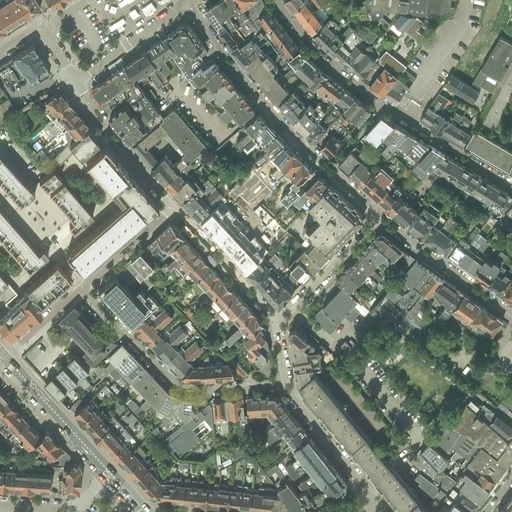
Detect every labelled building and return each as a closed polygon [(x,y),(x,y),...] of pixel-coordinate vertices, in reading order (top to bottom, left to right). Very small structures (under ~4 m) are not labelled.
[(0,0),(0,32),(4,30),(3,28),(25,13),(27,15),(39,7),(34,0),(8,0),(3,3),(0,0)] [(46,0),(52,8),(62,2),(60,0),(46,0)] [(217,0),(212,4),(223,21),(239,43),(240,45),(250,38),(223,0),(217,0)] [(223,0),(250,38),(259,31),(248,16),(237,0),(223,0)] [(237,0),(248,16),(257,9),(256,7),(263,2),(261,0),(237,0)] [(284,0),(284,1),(293,12),(307,0),(284,0)] [(293,12),(302,23),(315,12),(307,1),(308,1),(307,0),(293,12)] [(320,0),(311,0),(318,8),(324,4),(320,0)] [(371,0),(371,9),(387,11),(407,14),(408,2),(399,1),(399,0),(371,0)] [(456,0),(456,2),(401,74),(403,75),(414,84),(467,14),(483,22),(451,73),(470,85),(484,61),(481,59),(487,49),(490,51),(499,36),(496,35),(511,9),(488,0),(456,0)] [(408,0),(408,2),(407,14),(425,16),(426,16),(428,0),(408,0)] [(428,0),(426,16),(440,19),(441,13),(442,6),(442,0),(428,0)] [(206,8),(206,11),(216,26),(223,21),(212,4),(206,8)] [(248,16),(259,31),(261,30),(264,34),(279,23),(264,4),(257,9),(248,16)] [(315,12),(302,23),(311,35),(318,27),(323,22),(328,17),(321,8),(316,12),(315,12)] [(371,9),(370,13),(376,23),(379,20),(382,17),(383,16),(387,11),(371,9)] [(401,15),(394,22),(404,31),(406,29),(417,17),(401,15)] [(382,17),(379,20),(387,28),(390,25),(382,17)] [(417,17),(406,29),(413,36),(423,23),(425,21),(417,17)] [(313,37),(322,45),(339,27),(330,19),(313,37)] [(223,21),(216,26),(219,31),(232,48),(239,43),(223,21)] [(167,36),(166,36),(182,58),(176,62),(180,67),(206,50),(203,45),(187,24),(184,23),(167,36)] [(272,44),(274,48),(279,44),(289,36),(279,23),(264,34),(265,35),(269,41),(272,44)] [(322,45),(332,54),(354,31),(350,27),(340,37),(335,32),(339,27),(322,45)] [(371,29),(363,38),(370,44),(377,35),(371,29)] [(240,45),(239,43),(232,48),(243,62),(260,48),(255,42),(265,35),(264,34),(261,30),(259,31),(250,38),(240,45)] [(332,54),(341,62),(351,51),(357,45),(362,39),(354,31),(332,54)] [(157,43),(167,57),(171,54),(176,62),(182,58),(166,36),(157,43)] [(279,44),(274,48),(275,48),(278,52),(280,55),(281,56),(283,58),(285,61),(299,50),(289,36),(279,44)] [(479,85),(492,93),(511,58),(511,43),(500,36),(471,85),(477,89),(479,85)] [(157,43),(147,50),(165,76),(171,72),(163,60),(167,57),(157,43)] [(351,51),(341,62),(350,71),(366,53),(365,53),(357,45),(351,51)] [(0,65),(0,76),(7,86),(26,74),(29,79),(33,85),(34,84),(47,76),(48,75),(49,72),(48,72),(44,65),(32,46),(15,56),(0,65)] [(275,48),(266,55),(260,48),(243,62),(250,70),(249,71),(252,74),(278,52),(275,48)] [(366,54),(350,71),(359,80),(366,72),(368,70),(370,68),(376,62),(369,56),(373,52),(373,51),(370,49),(368,52),(366,53),(366,54)] [(125,65),(140,86),(151,78),(158,88),(168,81),(165,76),(147,50),(125,65)] [(206,50),(180,67),(185,74),(189,80),(195,76),(193,74),(200,68),(203,71),(215,63),(212,59),(205,65),(200,58),(208,52),(206,50)] [(285,61),(286,62),(287,64),(289,65),(291,66),(293,62),(296,66),(298,64),(305,57),(304,56),(299,50),(285,61)] [(255,76),(263,85),(279,71),(277,70),(278,69),(273,63),(281,56),(280,55),(278,52),(252,74),(255,77),(255,76)] [(298,64),(296,66),(295,67),(306,77),(315,65),(305,57),(298,64)] [(394,57),(369,87),(383,97),(406,67),(394,57)] [(511,58),(492,93),(477,121),(481,123),(511,68),(511,58)] [(200,68),(193,74),(195,76),(200,82),(219,68),(215,63),(203,71),(200,68)] [(125,65),(112,74),(129,97),(147,122),(159,113),(152,102),(140,86),(125,65)] [(315,65),(306,77),(311,83),(309,85),(315,90),(316,89),(327,76),(319,69),(315,65)] [(219,68),(200,82),(202,84),(205,81),(210,86),(202,93),(205,97),(227,78),(219,68)] [(263,85),(271,94),(294,74),(291,70),(283,76),(279,71),(263,85)] [(102,81),(101,82),(111,97),(107,99),(110,102),(105,106),(108,109),(110,108),(111,110),(119,104),(129,97),(112,74),(106,79),(102,81)] [(294,74),(271,94),(278,103),(290,93),(295,89),(294,89),(293,87),(290,84),(298,78),(294,74)] [(477,90),(470,86),(451,74),(444,84),(473,102),(480,91),(477,90)] [(316,89),(317,90),(320,93),(317,97),(319,99),(320,100),(335,82),(327,76),(316,89)] [(398,77),(383,97),(395,104),(402,96),(410,86),(398,77)] [(227,78),(205,97),(209,101),(213,97),(219,103),(236,88),(235,87),(235,86),(234,86),(233,85),(233,84),(227,78)] [(92,88),(92,91),(106,111),(108,109),(105,106),(110,102),(107,99),(111,97),(101,82),(92,88)] [(335,82),(320,100),(324,103),(328,106),(330,104),(332,103),(333,102),(344,89),(335,82)] [(289,115),(292,118),(299,112),(300,110),(301,107),(314,95),(302,83),(295,89),(290,93),(278,103),(286,111),(290,115),(289,115)] [(0,122),(16,113),(7,99),(0,103),(0,90),(2,90),(0,87),(0,122)] [(236,88),(219,103),(221,105),(224,102),(224,103),(228,108),(220,114),(223,118),(245,99),(240,92),(240,91),(239,92),(238,89),(238,90),(236,88)] [(332,103),(330,104),(331,105),(333,107),(334,108),(331,112),(337,117),(340,113),(341,112),(344,109),(354,97),(344,89),(333,102),(332,103)] [(414,91),(400,108),(419,120),(430,102),(414,91)] [(44,102),(40,106),(44,110),(46,108),(48,110),(46,113),(46,114),(51,119),(69,104),(65,98),(65,97),(63,95),(61,93),(61,92),(55,97),(53,94),(45,101),(44,102)] [(420,120),(431,127),(440,114),(439,113),(444,106),(449,99),(439,93),(428,108),(420,120)] [(355,97),(344,109),(346,111),(359,123),(371,109),(370,108),(357,99),(355,97)] [(245,99),(223,118),(227,123),(235,116),(239,120),(236,123),(237,125),(241,122),(247,116),(255,110),(251,105),(245,99)] [(299,112),(292,118),(304,131),(305,132),(318,119),(325,111),(325,110),(318,104),(313,99),(309,103),(309,104),(300,112),(299,112)] [(133,112),(126,103),(110,116),(118,127),(119,127),(121,130),(129,141),(146,128),(139,119),(141,118),(135,110),(133,112)] [(64,125),(66,127),(79,116),(69,104),(51,119),(44,125),(52,135),(64,125)] [(163,118),(159,113),(147,122),(152,130),(133,146),(145,160),(157,174),(157,173),(165,183),(189,162),(207,146),(175,108),(163,118)] [(439,115),(431,127),(441,134),(451,120),(450,120),(451,118),(443,113),(441,111),(440,114),(439,115)] [(451,120),(441,134),(450,139),(458,126),(459,127),(462,122),(462,123),(465,118),(464,117),(459,114),(455,111),(451,118),(450,120),(451,120)] [(318,119),(305,132),(315,141),(327,128),(336,119),(330,113),(330,114),(321,122),(319,120),(318,119)] [(238,141),(242,146),(267,124),(258,114),(246,124),(251,130),(238,141)] [(320,147),(341,124),(345,120),(340,115),(336,119),(327,128),(315,141),(314,142),(320,147)] [(66,127),(62,130),(67,136),(65,138),(70,143),(86,129),(88,128),(88,127),(79,116),(66,127)] [(382,136),(383,136),(394,124),(382,116),(365,134),(377,141),(382,136)] [(458,126),(450,139),(457,144),(462,147),(464,145),(468,138),(470,134),(466,131),(464,129),(463,129),(464,128),(463,128),(464,128),(465,125),(468,126),(471,121),(469,120),(465,118),(462,123),(462,122),(459,127),(458,126)] [(256,144),(260,148),(276,134),(271,128),(267,124),(242,146),(243,146),(248,151),(256,144)] [(341,124),(320,147),(329,155),(335,149),(342,142),(337,138),(337,137),(345,128),(341,124)] [(389,142),(382,149),(388,154),(394,148),(408,132),(394,124),(383,136),(389,142)] [(237,140),(249,131),(245,125),(233,135),(237,140)] [(98,142),(86,129),(41,168),(46,175),(38,182),(46,191),(60,178),(53,170),(53,169),(49,172),(48,170),(78,144),(80,146),(74,151),(80,158),(98,142)] [(464,148),(472,153),(483,135),(475,130),(464,148)] [(408,132),(394,148),(398,152),(404,146),(408,149),(418,139),(408,132)] [(266,156),(267,158),(285,142),(276,134),(260,148),(259,149),(262,153),(254,160),(257,164),(266,156)] [(472,153),(480,157),(491,139),(483,135),(472,153)] [(411,163),(419,155),(428,145),(418,139),(408,149),(412,153),(406,159),(411,163)] [(480,157),(488,162),(499,144),(491,139),(480,157)] [(267,158),(267,159),(275,168),(268,174),(275,181),(282,174),(286,178),(287,177),(303,160),(297,154),(293,150),(291,149),(285,142),(285,143),(285,142),(267,158)] [(488,162),(496,167),(506,149),(499,144),(488,162)] [(80,271),(83,273),(158,208),(132,178),(131,179),(132,179),(130,181),(130,180),(129,180),(127,177),(128,175),(129,176),(129,175),(103,145),(102,146),(103,147),(85,163),(109,191),(116,185),(128,200),(66,254),(81,271),(80,271)] [(425,177),(425,176),(432,168),(444,155),(428,145),(419,155),(423,159),(419,163),(418,162),(414,167),(425,177)] [(355,146),(338,164),(349,174),(365,155),(355,146)] [(40,149),(34,154),(38,158),(44,153),(40,149)] [(511,151),(506,149),(496,167),(504,171),(511,157),(511,151)] [(207,161),(212,167),(221,159),(216,153),(207,161)] [(0,183),(20,206),(34,194),(30,189),(0,154),(0,183)] [(365,155),(349,174),(360,184),(373,171),(367,166),(372,161),(365,155)] [(432,168),(439,172),(433,181),(439,184),(440,184),(445,176),(444,176),(445,176),(444,175),(454,161),(444,155),(432,168)] [(292,186),(280,198),(287,205),(293,199),(300,192),(297,190),(302,184),(301,183),(300,183),(313,170),(309,166),(306,164),(303,160),(287,177),(292,182),(290,184),(292,186)] [(443,184),(443,185),(447,188),(452,180),(453,181),(463,166),(454,161),(444,175),(445,176),(444,176),(445,176),(447,178),(443,184)] [(165,183),(172,191),(188,178),(190,176),(187,172),(193,166),(190,163),(190,162),(189,162),(165,183)] [(373,171),(360,184),(369,192),(393,166),(391,164),(388,167),(386,165),(381,170),(377,166),(373,171)] [(369,192),(378,200),(387,189),(393,182),(389,179),(395,173),(392,171),(396,166),(394,164),(393,166),(369,192)] [(449,188),(448,190),(454,194),(455,191),(459,185),(462,187),(464,185),(472,172),(464,167),(463,166),(453,181),(450,187),(449,188)] [(402,173),(407,177),(412,172),(407,167),(403,172),(402,173)] [(248,176),(231,192),(237,199),(239,197),(274,234),(272,236),(278,242),(288,232),(285,230),(285,229),(280,224),(277,221),(274,219),(275,219),(274,218),(260,205),(275,189),(272,185),(268,182),(265,178),(262,175),(259,171),(256,168),(247,175),(248,176)] [(235,170),(233,172),(240,179),(241,178),(242,177),(243,176),(244,175),(237,168),(235,170)] [(315,180),(319,175),(315,170),(310,175),(315,180)] [(465,189),(460,198),(466,201),(471,193),(473,190),(481,178),(472,172),(464,185),(462,187),(464,188),(465,189)] [(188,178),(172,191),(173,191),(172,192),(173,192),(182,202),(200,186),(196,180),(191,175),(190,176),(188,178)] [(319,176),(294,201),(294,202),(303,210),(309,205),(328,184),(327,184),(319,176)] [(425,177),(421,182),(433,192),(439,185),(425,176),(425,177)] [(471,193),(466,201),(471,205),(477,196),(481,198),(490,183),(481,178),(473,190),(471,193)] [(200,186),(182,202),(190,211),(216,187),(212,183),(207,179),(200,186)] [(49,194),(56,202),(71,190),(63,181),(49,194)] [(490,183),(481,198),(484,201),(481,206),(487,209),(490,204),(499,189),(490,183)] [(328,184),(309,205),(323,218),(310,233),(331,253),(346,237),(364,218),(365,217),(328,184)] [(378,200),(392,213),(408,195),(402,189),(402,190),(397,186),(391,192),(387,189),(378,200)] [(216,187),(190,211),(198,220),(224,196),(216,187)] [(487,209),(484,213),(490,216),(495,207),(499,210),(503,212),(511,200),(511,196),(509,195),(499,189),(490,204),(487,209)] [(56,202),(64,210),(78,198),(71,190),(56,202)] [(408,195),(392,213),(405,225),(418,211),(422,207),(423,205),(419,202),(418,201),(414,205),(411,202),(413,199),(408,195)] [(64,210),(71,219),(85,206),(78,198),(64,210)] [(222,201),(200,221),(201,221),(227,249),(228,251),(229,254),(232,256),(233,257),(240,264),(246,271),(247,271),(263,256),(269,251),(254,235),(248,241),(243,236),(250,230),(222,201)] [(427,201),(417,216),(408,227),(423,238),(438,218),(440,215),(442,212),(427,201)] [(287,205),(274,218),(275,219),(274,219),(277,221),(280,224),(285,229),(285,230),(298,216),(287,206),(287,205)] [(85,206),(71,219),(73,221),(68,226),(73,232),(92,215),(85,206)] [(0,238),(3,242),(28,271),(48,254),(43,248),(38,253),(0,209),(0,238)] [(437,218),(423,238),(434,246),(454,218),(450,215),(447,219),(446,219),(446,220),(440,215),(438,218),(437,218)] [(501,217),(497,224),(507,230),(511,223),(501,217)] [(454,218),(434,246),(445,254),(460,235),(453,230),(459,222),(454,218)] [(171,223),(157,236),(164,244),(178,231),(171,223)] [(453,247),(447,255),(456,262),(464,252),(467,247),(480,230),(476,227),(473,231),(473,232),(466,241),(466,240),(465,239),(464,239),(461,237),(453,247)] [(158,249),(154,252),(158,256),(167,248),(170,251),(184,237),(178,231),(164,244),(165,245),(159,251),(158,249)] [(310,233),(300,244),(304,247),(321,263),(331,253),(310,233)] [(379,234),(373,241),(383,250),(391,241),(383,234),(379,234)] [(158,249),(159,251),(165,245),(164,244),(157,236),(144,248),(151,255),(154,252),(158,249)] [(166,262),(159,269),(160,271),(164,275),(171,269),(173,267),(194,248),(184,237),(170,251),(171,250),(176,255),(176,256),(168,264),(166,262)] [(464,252),(456,262),(464,267),(464,268),(485,241),(484,241),(483,240),(481,238),(472,250),(468,247),(467,247),(464,252)] [(373,241),(364,250),(377,262),(381,258),(389,265),(391,267),(400,275),(405,270),(394,260),(393,259),(383,250),(373,241)] [(402,250),(391,241),(383,250),(393,259),(396,255),(402,261),(408,255),(402,250)] [(485,241),(464,268),(473,274),(487,256),(482,252),(488,243),(487,242),(485,241)] [(304,247),(296,256),(313,271),(319,265),(321,263),(304,247)] [(194,248),(173,267),(177,271),(182,277),(183,276),(190,269),(203,257),(194,248)] [(359,256),(355,260),(377,281),(381,277),(382,276),(373,267),(377,262),(364,250),(359,256)] [(141,251),(132,260),(150,280),(159,271),(141,251)] [(473,274),(486,284),(500,266),(507,256),(501,251),(494,260),(487,255),(487,256),(473,274)] [(415,259),(408,255),(402,261),(401,262),(407,268),(415,259)] [(247,271),(246,272),(252,277),(252,278),(254,280),(255,280),(276,260),(272,256),(267,261),(263,256),(247,271)] [(288,264),(288,265),(304,280),(312,272),(313,271),(296,256),(288,264)] [(190,269),(183,276),(188,281),(192,285),(211,267),(203,257),(190,269)] [(255,280),(263,289),(279,274),(275,270),(280,265),(276,260),(255,280)] [(351,264),(346,269),(359,281),(363,277),(373,286),(374,285),(377,281),(355,260),(351,263),(351,264)] [(417,282),(427,268),(416,260),(373,306),(369,310),(377,317),(393,302),(412,287),(417,282)] [(56,263),(48,269),(63,286),(70,280),(56,263)] [(486,284),(499,293),(511,275),(511,265),(508,272),(507,274),(505,273),(506,271),(506,270),(500,266),(486,284)] [(192,285),(190,286),(193,289),(198,295),(206,287),(206,288),(207,288),(220,276),(211,267),(192,285)] [(393,302),(377,317),(386,325),(392,319),(411,342),(432,318),(420,308),(431,293),(443,279),(432,272),(427,268),(417,282),(412,287),(393,302)] [(48,269),(41,276),(56,292),(63,286),(48,269)] [(358,299),(369,310),(373,306),(365,299),(367,297),(355,286),(359,281),(346,269),(341,274),(337,279),(358,299)] [(270,298),(292,277),(288,273),(283,278),(279,274),(263,289),(268,294),(267,295),(270,298)] [(115,275),(99,290),(99,291),(131,325),(134,328),(141,321),(157,306),(159,304),(150,293),(147,296),(141,290),(134,296),(115,275)] [(511,275),(499,293),(511,302),(511,275)] [(0,277),(0,294),(10,286),(7,283),(2,276),(0,277)] [(41,276),(34,282),(49,299),(56,292),(41,276)] [(205,299),(204,299),(208,304),(209,303),(211,301),(229,285),(227,283),(226,281),(225,281),(224,281),(220,276),(207,288),(211,293),(206,297),(205,299)] [(292,277),(271,298),(278,306),(280,306),(285,301),(287,300),(286,299),(295,291),(290,286),(296,281),(292,277)] [(331,299),(313,317),(329,333),(339,323),(337,321),(342,314),(350,322),(357,314),(359,313),(351,306),(356,301),(358,299),(337,279),(333,283),(340,289),(333,297),(331,299)] [(443,279),(431,293),(445,303),(434,319),(442,324),(450,313),(464,294),(443,279)] [(26,289),(29,292),(41,306),(49,299),(34,282),(26,289)] [(209,303),(208,304),(217,313),(218,312),(221,310),(224,307),(226,305),(237,294),(232,288),(231,288),(232,287),(230,286),(229,285),(211,301),(209,303)] [(10,286),(0,294),(0,325),(9,336),(8,336),(8,337),(9,336),(10,337),(10,336),(34,315),(34,316),(40,310),(39,309),(42,308),(40,306),(41,306),(29,292),(10,308),(5,303),(16,293),(10,286)] [(218,312),(217,313),(226,322),(246,304),(242,300),(237,294),(226,305),(224,307),(221,310),(218,312)] [(450,313),(457,319),(461,314),(464,316),(464,317),(460,322),(466,327),(481,306),(479,305),(464,294),(450,313)] [(236,320),(241,325),(255,313),(254,312),(254,313),(249,307),(249,306),(247,305),(246,304),(226,322),(229,326),(236,320)] [(474,337),(480,328),(490,313),(481,306),(466,327),(471,330),(469,333),(474,337)] [(112,337),(107,331),(102,335),(75,307),(61,320),(89,349),(83,354),(87,358),(93,365),(94,364),(116,343),(111,338),(112,337)] [(143,322),(135,329),(143,337),(169,313),(165,309),(155,318),(151,314),(148,317),(143,322)] [(143,337),(151,345),(163,334),(160,330),(173,318),(169,313),(143,337)] [(241,325),(226,339),(230,343),(236,336),(244,329),(248,333),(250,335),(262,325),(264,323),(262,321),(257,316),(258,316),(255,313),(241,325)] [(480,328),(474,337),(472,339),(474,340),(475,338),(481,341),(487,332),(493,336),(502,321),(490,313),(480,328)] [(163,334),(151,345),(158,353),(184,329),(180,325),(170,334),(167,330),(163,334)] [(262,325),(245,340),(251,346),(248,348),(248,350),(249,351),(248,353),(252,357),(249,359),(258,369),(261,367),(264,365),(262,363),(267,360),(266,354),(270,350),(268,341),(265,338),(265,336),(264,335),(266,333),(265,328),(262,325)] [(158,353),(166,362),(178,350),(175,346),(188,334),(184,329),(158,353)] [(298,385),(314,372),(317,372),(319,375),(324,371),(321,367),(319,355),(321,353),(323,355),(327,351),(321,344),(317,349),(297,330),(293,330),(289,334),(289,337),(291,338),(289,339),(290,345),(291,345),(292,351),(291,352),(292,358),(293,358),(295,373),(295,374),(295,377),(296,377),(297,385),(298,385)] [(166,362),(173,370),(196,349),(199,345),(195,341),(182,353),(178,350),(166,362)] [(340,346),(346,352),(351,347),(348,343),(345,341),(340,346)] [(102,379),(109,373),(130,353),(122,344),(109,356),(113,361),(105,368),(100,363),(94,370),(102,379)] [(196,349),(173,370),(181,378),(181,377),(193,366),(190,362),(200,353),(197,350),(196,349)] [(117,381),(119,379),(138,361),(130,353),(109,373),(117,381)] [(75,369),(81,376),(93,365),(87,358),(83,362),(75,354),(68,361),(75,369)] [(224,358),(226,360),(242,377),(247,375),(239,366),(240,366),(236,362),(235,362),(228,355),(224,358)] [(204,364),(203,364),(205,380),(216,379),(215,363),(210,364),(209,356),(208,356),(203,360),(204,364)] [(119,379),(127,387),(129,385),(146,369),(138,361),(119,379)] [(225,362),(215,363),(216,379),(239,377),(225,362)] [(193,366),(181,377),(187,380),(201,380),(205,380),(203,364),(199,364),(197,366),(193,366)] [(64,365),(56,372),(64,380),(70,387),(76,381),(80,385),(81,387),(84,389),(85,387),(88,391),(92,387),(89,384),(87,382),(81,376),(75,369),(71,373),(64,365)] [(338,367),(330,373),(396,453),(404,446),(366,400),(338,367)] [(146,369),(129,385),(138,393),(140,391),(154,378),(146,369)] [(314,372),(298,385),(371,474),(374,477),(376,481),(402,511),(450,511),(436,499),(425,507),(393,467),(390,465),(387,461),(380,453),(314,372)] [(59,397),(70,387),(64,380),(60,383),(53,376),(45,383),(59,397)] [(474,378),(472,380),(473,384),(475,386),(479,386),(481,383),(480,379),(478,377),(475,378),(474,378)] [(140,391),(148,399),(162,386),(154,378),(140,391)] [(105,385),(101,389),(105,394),(110,390),(105,385)] [(152,403),(158,409),(169,394),(162,386),(148,399),(152,403)] [(169,394),(158,409),(158,410),(166,413),(162,423),(167,425),(171,415),(172,414),(171,414),(174,408),(179,411),(180,407),(182,399),(169,394)] [(0,412),(11,403),(7,399),(6,399),(2,395),(0,397),(0,412)] [(267,413),(270,417),(284,406),(279,400),(280,400),(278,398),(277,398),(276,397),(276,396),(275,395),(274,395),(273,395),(260,396),(261,414),(267,413)] [(255,414),(261,414),(260,396),(250,397),(250,396),(248,396),(248,397),(248,407),(250,425),(254,424),(254,417),(255,417),(255,414)] [(244,397),(226,399),(227,417),(240,416),(241,422),(247,421),(247,415),(245,415),(244,397)] [(81,407),(74,413),(78,417),(78,419),(81,422),(97,408),(93,404),(95,403),(93,400),(91,398),(89,400),(81,407)] [(70,408),(69,408),(73,412),(83,402),(79,399),(70,408)] [(139,408),(134,412),(137,416),(144,410),(144,411),(152,403),(148,399),(139,408)] [(172,414),(171,415),(174,416),(180,424),(195,412),(192,408),(192,400),(182,399),(180,407),(179,411),(174,408),(171,414),(172,414)] [(227,417),(226,399),(213,400),(215,423),(222,423),(222,431),(228,431),(227,417)] [(117,404),(116,405),(120,410),(124,406),(120,402),(117,404)] [(0,426),(1,427),(18,412),(14,409),(14,407),(11,403),(0,412),(0,426)] [(135,403),(130,408),(134,412),(139,408),(135,403)] [(166,446),(172,453),(176,449),(180,455),(201,438),(192,428),(205,418),(213,429),(211,406),(209,404),(205,407),(206,409),(203,413),(201,411),(167,438),(170,442),(166,446)] [(469,461),(495,481),(511,460),(511,436),(507,433),(504,438),(484,420),(476,413),(466,404),(464,407),(451,423),(447,419),(436,433),(432,439),(449,452),(452,448),(456,450),(456,451),(460,453),(460,454),(469,461)] [(483,405),(476,413),(484,420),(492,411),(483,405)] [(262,435),(265,439),(271,433),(292,416),(290,412),(289,412),(284,406),(270,417),(273,421),(266,427),(262,435)] [(87,426),(90,430),(106,415),(102,411),(101,412),(97,408),(81,422),(85,426),(87,426)] [(492,411),(484,420),(504,438),(507,433),(511,436),(511,426),(497,414),(492,411)] [(1,427),(0,427),(0,430),(6,438),(9,436),(10,434),(26,420),(22,416),(21,416),(18,412),(1,427)] [(132,414),(127,418),(131,422),(136,418),(132,414)] [(93,435),(97,439),(117,420),(113,416),(110,419),(106,415),(90,430),(93,434),(93,435)] [(282,432),(286,437),(300,426),(295,420),(295,419),(292,416),(271,433),(265,439),(269,444),(279,437),(278,435),(282,432)] [(10,434),(9,436),(12,439),(16,444),(33,429),(30,425),(30,424),(26,420),(10,434)] [(102,443),(105,447),(122,431),(125,428),(117,420),(97,439),(100,443),(102,443)] [(139,422),(134,427),(138,431),(143,426),(139,422)] [(300,426),(286,437),(290,442),(291,444),(294,447),(295,447),(301,442),(308,436),(300,426)] [(122,431),(105,447),(108,450),(108,452),(112,456),(127,441),(132,437),(125,428),(122,431)] [(156,428),(152,431),(158,438),(162,434),(156,428)] [(22,446),(25,450),(31,445),(32,444),(31,444),(45,431),(44,431),(40,435),(38,432),(36,432),(33,429),(16,444),(20,448),(22,446)] [(147,430),(143,435),(147,439),(151,434),(147,430)] [(32,444),(31,445),(32,445),(39,453),(54,440),(47,432),(45,431),(31,444),(32,444)] [(151,434),(147,439),(151,443),(155,439),(151,434)] [(292,461),(285,466),(294,477),(300,472),(309,465),(314,471),(302,480),(298,483),(302,489),(310,483),(318,476),(323,482),(336,472),(309,438),(308,436),(301,442),(295,447),(296,448),(300,454),(292,461)] [(430,439),(421,449),(440,470),(450,458),(430,439)] [(54,440),(39,453),(42,457),(44,455),(49,460),(54,455),(62,465),(67,465),(73,460),(54,440)] [(117,459),(120,463),(137,448),(133,444),(131,445),(127,441),(112,456),(116,460),(117,459)] [(124,468),(127,472),(143,458),(147,454),(139,445),(137,448),(120,463),(124,467),(124,468)] [(156,449),(162,455),(167,451),(161,445),(156,449)] [(245,453),(245,445),(232,446),(233,459),(245,453)] [(421,449),(410,460),(421,470),(419,471),(431,482),(440,470),(421,449)] [(167,451),(162,455),(169,462),(173,458),(167,451)] [(456,451),(451,458),(454,460),(454,461),(455,461),(460,454),(460,453),(456,451)] [(32,452),(27,457),(30,461),(35,456),(32,452)] [(132,476),(136,480),(152,464),(148,460),(147,462),(143,458),(127,472),(131,476),(132,476)] [(466,458),(460,465),(464,468),(465,469),(466,470),(489,489),(489,488),(495,481),(469,461),(466,458)] [(63,467),(62,473),(65,473),(64,479),(64,480),(65,480),(65,481),(80,482),(80,474),(80,468),(74,461),(67,467),(63,467)] [(256,461),(255,473),(266,474),(256,461)] [(139,485),(142,489),(158,474),(154,470),(156,468),(152,464),(136,480),(139,483),(139,485)] [(275,471),(281,478),(284,476),(275,464),(267,471),(270,475),(275,471)] [(8,488),(13,489),(15,465),(9,465),(9,467),(3,467),(1,489),(7,489),(8,488)] [(20,490),(25,491),(27,468),(21,468),(21,466),(15,465),(13,489),(19,489),(20,490)] [(32,490),(37,490),(39,467),(33,467),(33,469),(27,468),(25,491),(31,491),(32,490)] [(39,467),(37,490),(43,491),(44,492),(47,492),(48,491),(50,491),(51,473),(51,470),(45,470),(45,467),(39,467)] [(456,482),(480,501),(489,489),(465,469),(456,482)] [(440,470),(431,482),(448,494),(464,506),(471,511),(480,501),(464,488),(457,483),(456,482),(454,481),(440,470)] [(431,482),(419,471),(415,477),(420,481),(418,483),(441,502),(451,511),(471,511),(448,494),(431,482)] [(336,472),(323,482),(328,488),(313,496),(317,503),(325,499),(327,498),(346,488),(347,485),(336,472)] [(153,498),(162,499),(164,482),(161,482),(156,477),(158,475),(158,474),(142,489),(146,492),(147,493),(153,498)] [(298,493),(284,476),(281,478),(275,483),(280,492),(291,511),(298,511),(307,508),(298,493)] [(169,500),(173,501),(176,478),(170,477),(170,480),(166,479),(165,483),(164,482),(162,499),(163,500),(167,501),(169,500)] [(177,502),(184,503),(186,481),(181,481),(182,479),(176,478),(173,501),(178,501),(177,502)] [(58,482),(57,492),(66,493),(74,494),(76,494),(78,492),(79,487),(80,482),(65,481),(65,480),(64,480),(58,479),(58,482)] [(191,502),(195,503),(198,480),(192,480),(192,482),(186,481),(184,503),(191,503),(191,502)] [(200,504),(206,505),(209,484),(203,483),(204,481),(198,480),(195,503),(200,503),(200,504)] [(213,505),(217,505),(220,483),(214,482),(214,485),(209,484),(206,505),(213,506),(213,505)] [(222,507),(228,508),(231,486),(226,486),(226,483),(220,483),(217,505),(222,506),(222,507)] [(235,507),(240,508),(242,485),(237,484),(236,487),(231,486),(228,508),(234,508),(235,507)] [(244,509),(251,510),(253,489),(248,488),(248,486),(242,485),(240,508),(244,508),(244,509)] [(257,510),(262,510),(264,487),(259,487),(259,490),(253,489),(251,510),(256,511),(257,510)] [(264,487),(262,510),(266,511),(267,511),(272,511),(275,491),(276,489),(270,488),(264,487)] [(309,488),(298,493),(307,508),(309,507),(311,506),(317,503),(313,496),(309,488)] [(275,491),(272,511),(291,511),(280,492),(275,491)] [(511,511),(511,495),(498,511),(511,511)]
